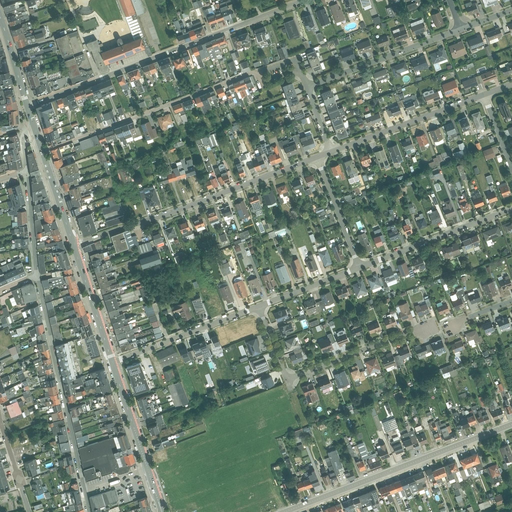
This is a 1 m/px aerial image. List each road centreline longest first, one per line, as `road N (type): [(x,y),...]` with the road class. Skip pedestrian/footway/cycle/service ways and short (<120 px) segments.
road 1 (residential): [(307,0),(27,106)]
road 2 (residential): [(73,245),(317,156)]
road 3 (residential): [(88,511),(36,275)]
road 4 (secondary): [(511,424),(286,511)]
road 5 (residential): [(42,151),(258,73)]
road 6 (residential): [(258,307),(287,380),(428,328)]
road 7 (residential): [(511,208),(358,268)]
road 8 (residential): [(330,151),(484,94)]
road 9 (residential): [(307,86),(461,29)]
road 10 (primary): [(161,511),(111,362)]
road 11 (residential): [(258,307),(111,362)]
road 12 (primary): [(111,362),(73,245)]
